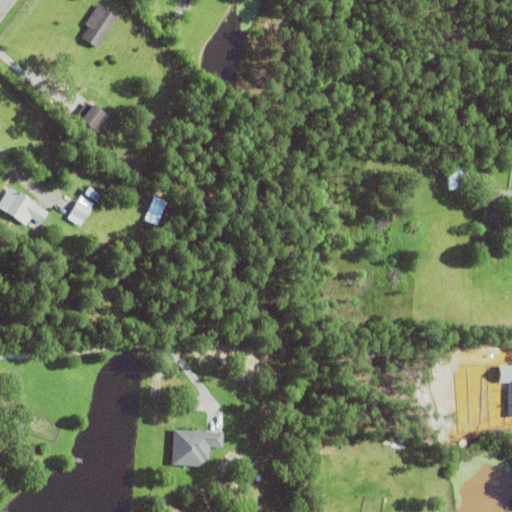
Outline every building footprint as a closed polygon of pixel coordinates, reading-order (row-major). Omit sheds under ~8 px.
[(79,40),(87,29),(84,26),(97,6),(116,18),(95,51),(79,40)] [(79,124),(92,108),(104,118),(91,134),(79,124)] [(446,170),(469,170),(469,192),(446,192),(446,170)] [(30,221),(25,229),(0,212),(0,201),(9,189),(47,215),(39,227),(30,221)] [(93,206),(80,229),(67,221),(80,198),(82,200),(87,191),(101,199),(95,208),(93,206)] [(167,201),(154,196),(144,220),(157,225),(167,201)] [(481,224),(484,207),(507,210),(504,228),(481,224)] [(209,445),(208,458),(203,458),(203,465),(170,462),(172,427),(223,431),(222,446),(209,445)]
